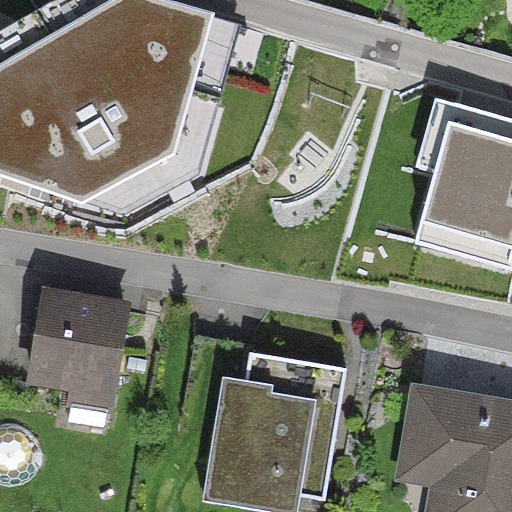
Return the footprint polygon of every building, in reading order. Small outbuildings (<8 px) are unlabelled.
[(173,0),(108,0),(0,65),(0,174),(82,201),(175,154),(215,12),(173,0)] [(511,141),(454,125),(431,205),(511,228),(511,141)] [(105,414),(122,315),(41,302),(28,380),(71,387),(64,426),(101,432),(105,414)] [(306,511),(328,379),(255,367),(251,394),(231,391),(212,511),(306,511)] [(511,511),(511,413),(413,396),(403,457),(437,463),(428,511),(511,511)]
